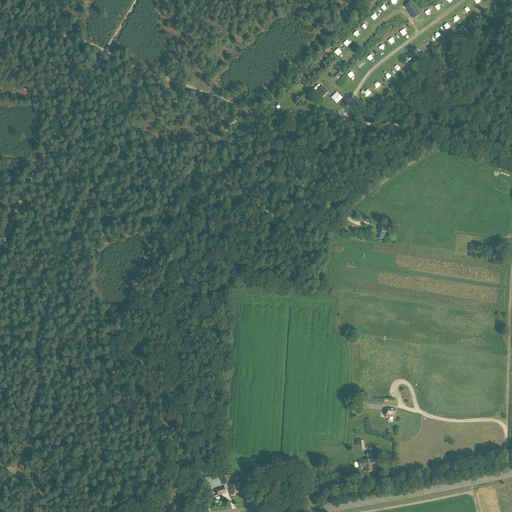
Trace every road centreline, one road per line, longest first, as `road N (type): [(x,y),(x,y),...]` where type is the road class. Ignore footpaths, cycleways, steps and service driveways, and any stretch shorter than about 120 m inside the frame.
road 1 (track): [(511,150),(434,126),(261,115),(101,48),(0,20)]
road 2 (track): [(188,511),(204,462),(191,340),(234,274),(267,246),(269,227),(311,193),(370,123)]
road 3 (track): [(70,511),(98,490),(99,428),(111,402),(115,349),(162,213),(246,108)]
road 4 (unclassified): [(216,511),(506,460)]
road 5 (track): [(0,246),(27,183),(136,0)]
road 6 (tertiary): [(298,511),(509,473)]
road 7 (track): [(506,460),(511,264)]
road 8 (unknown): [(345,121),(370,71),(462,0)]
road 9 (track): [(359,223),(348,215),(357,200),(453,138)]
